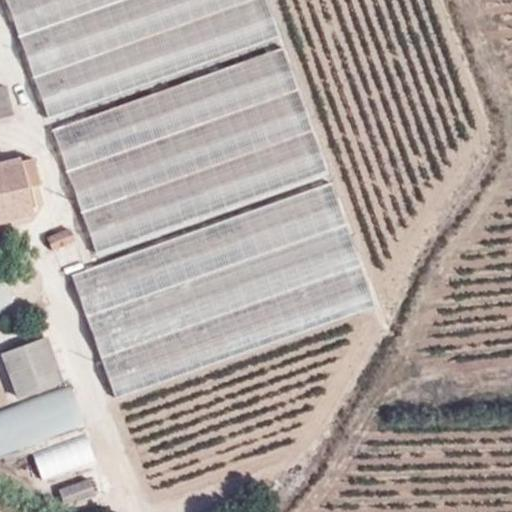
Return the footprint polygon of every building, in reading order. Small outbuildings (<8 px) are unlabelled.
[(6,0),(14,20),(19,37),(107,4),(119,0),(6,0)] [(119,0),(107,4),(19,37),(34,76),(122,44),(249,0),(119,0)] [(34,76),(48,117),(280,35),(266,0),(249,0),(122,44),(34,76)] [(297,90),(282,49),(54,130),(68,171),(297,90)] [(6,86),(0,87),(0,116),(12,113),(6,86)] [(297,90),(68,171),(82,212),(312,132),(297,90)] [(312,132),(82,212),(97,252),(325,171),(312,132)] [(19,157),(1,163),(0,159),(0,236),(6,234),(2,219),(32,211),(26,186),(40,182),(33,158),(20,162),(19,157)] [(345,224),(331,182),(72,275),(87,316),(345,224)] [(360,264),(345,224),(87,316),(101,357),(360,264)] [(54,250),(76,240),(70,229),(50,238),(54,250)] [(374,306),(360,264),(101,357),(116,398),(374,306)] [(0,308),(14,301),(0,273),(0,308)] [(0,353),(0,355),(16,398),(64,380),(47,336),(0,353)] [(0,405),(0,454),(84,429),(70,384),(0,405)] [(31,454),(40,478),(93,457),(84,433),(31,454)] [(59,489),(65,506),(96,495),(89,478),(59,489)]
